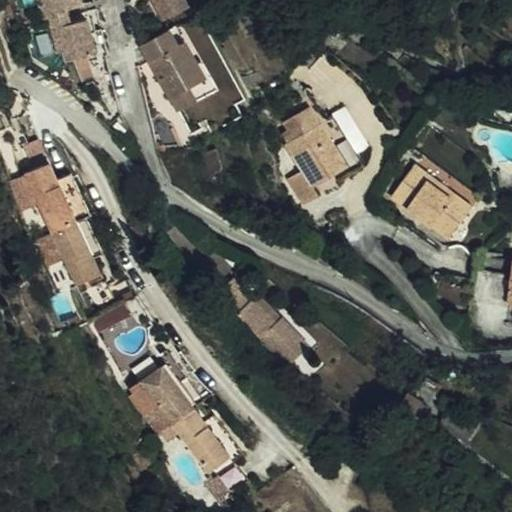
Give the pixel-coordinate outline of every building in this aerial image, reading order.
[(22,0),(33,34),(41,32),(31,0),(22,0)] [(72,14),(68,0),(31,0),(41,32),(59,27),(56,18),(72,14)] [(138,0),(150,26),(177,13),(171,0),(138,0)] [(61,33),(59,27),(41,32),(51,64),(56,62),(59,73),(89,63),(77,29),(61,33)] [(178,46),(169,32),(161,37),(171,52),(178,46)] [(161,37),(135,55),(177,119),(210,96),(178,46),(171,52),(161,37)] [(80,88),(101,81),(97,66),(75,73),(80,88)] [(271,162),(287,189),(302,180),(301,176),(297,169),(331,150),(304,104),(294,87),(271,101),(275,108),(269,112),(274,122),(269,125),(286,154),(271,162)] [(331,150),(297,169),(301,176),(348,149),(317,97),(304,104),(331,150)] [(51,179),(56,177),(45,153),(33,157),(34,161),(41,158),(51,179)] [(483,196),(424,154),(416,163),(434,176),(429,181),(452,198),(456,194),(474,207),(483,196)] [(81,215),(64,174),(56,177),(51,179),(41,158),(34,161),(19,167),(67,278),(91,269),(85,254),(97,250),(81,215)] [(392,196),(450,239),(474,207),(456,194),(452,198),(429,181),(434,176),(416,163),(392,196)] [(86,212),(69,171),(64,174),(81,215),(86,212)] [(289,367),(311,344),(284,318),(280,322),(255,298),(253,300),(232,280),(218,294),(240,315),(237,318),(289,367)] [(165,341),(154,350),(159,357),(164,354),(180,373),(185,370),(165,341)] [(164,354),(159,357),(127,381),(158,423),(191,398),(195,395),(180,373),(164,354)] [(424,399),(414,391),(403,406),(414,413),(424,399)] [(195,472),(215,457),(218,461),(229,453),(200,412),(191,398),(158,423),(195,472)] [(242,444),(212,404),(200,412),(229,453),(242,444)] [(245,474),(229,453),(218,461),(206,470),(221,491),(245,474)]
